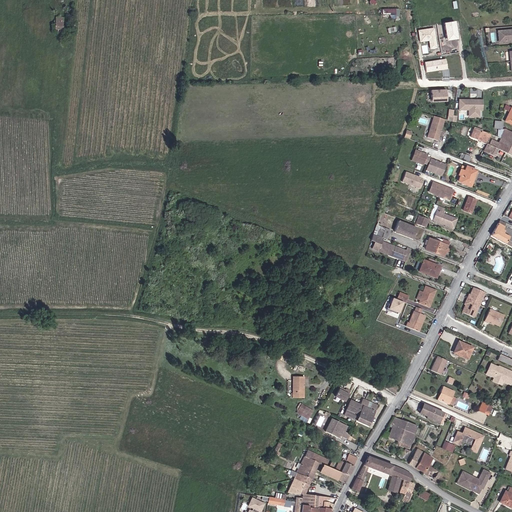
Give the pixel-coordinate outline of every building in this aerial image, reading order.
[(383,17),(400,18),(400,8),(383,7),(383,17)] [(62,30),(63,18),(55,17),(54,31),(56,32),(56,30),(62,30)] [(445,23),(447,40),(458,38),(456,22),(445,23)] [(418,29),(420,41),(430,40),(431,49),(437,48),(435,27),(418,29)] [(511,31),(499,32),(499,37),(506,37),(506,42),(511,42),(511,31)] [(447,60),(424,63),(426,73),(448,69),(447,60)] [(431,90),(432,101),(447,101),(447,89),(431,90)] [(460,99),(460,109),(469,110),(469,117),(480,118),(480,111),(483,111),(484,100),(460,99)] [(457,121),(457,115),(454,115),(454,109),(449,109),(448,120),(457,121)] [(445,119),(435,116),(428,137),(438,140),(445,119)] [(502,122),(498,122),(497,137),(511,144),(511,132),(505,129),(502,129),(502,122)] [(488,142),(491,134),(476,129),(474,129),(472,137),(479,139),(488,142)] [(511,144),(497,137),(494,135),(485,151),(496,157),(500,150),(511,156),(511,144)] [(447,165),(431,158),(431,157),(427,156),(428,155),(416,150),(411,160),(424,165),(425,162),(428,164),(426,169),(442,176),(447,165)] [(396,171),(394,170),(392,178),(398,180),(400,172),(400,169),(396,168),(396,171)] [(470,187),(476,172),(466,168),(465,169),(461,168),(458,176),(460,177),(458,182),(470,187)] [(424,180),(420,179),(421,176),(406,170),(402,181),(421,188),(424,180)] [(453,190),(435,183),(430,192),(449,200),(453,190)] [(471,214),(476,201),(468,198),(463,211),(471,214)] [(511,201),(503,216),(511,220),(511,201)] [(430,221),(432,222),(438,206),(435,205),(429,219),(430,221)] [(444,209),(438,206),(432,222),(452,229),(456,221),(442,215),(444,209)] [(428,220),(419,216),(416,223),(425,227),(428,220)] [(405,235),(411,226),(398,220),(394,231),(405,235)] [(499,220),(491,235),(505,243),(511,246),(511,230),(503,226),(504,223),(499,220)] [(416,228),(411,226),(405,235),(412,238),(416,228)] [(427,245),(425,249),(443,257),(445,252),(447,253),(448,250),(446,249),(449,243),(442,240),(441,243),(429,238),(428,242),(426,241),(425,244),(427,245)] [(392,257),(395,258),(399,249),(382,242),(379,250),(392,255),(392,257)] [(399,249),(395,258),(403,261),(406,253),(406,252),(399,249)] [(431,278),(435,267),(419,261),(414,272),(431,278)] [(420,302),(428,305),(431,299),(433,299),(436,291),(427,287),(424,293),(421,300),(420,302)] [(485,293),(473,287),(469,294),(472,295),(467,306),(465,305),(462,312),(474,317),(485,293)] [(394,298),(390,309),(402,314),(409,296),(399,292),(396,299),(394,298)] [(421,315),(423,310),(418,308),(416,313),(414,312),(410,322),(408,322),(406,326),(418,331),(421,323),(419,322),(422,315),(421,315)] [(499,326),(504,315),(489,309),(484,321),(487,323),(488,321),(499,326)] [(467,359),(473,347),(458,341),(453,353),(467,359)] [(511,359),(500,354),(497,360),(511,366),(511,363),(511,359)] [(440,374),(447,361),(437,356),(431,370),(440,374)] [(491,364),(487,374),(487,375),(510,385),(511,380),(511,372),(499,366),(497,367),(491,364)] [(301,376),(290,378),(293,399),(304,397),(301,376)] [(379,386),(394,394),(398,387),(389,383),(388,383),(383,380),(379,386)] [(449,404),(452,396),(454,391),(443,386),(440,392),(442,393),(439,400),(449,404)] [(344,402),(349,392),(345,390),(344,391),(338,388),(334,397),(344,402)] [(377,406),(367,401),(365,405),(371,406),(376,410),(377,406)] [(488,414),(491,407),(482,403),(479,410),(488,414)] [(376,410),(371,406),(365,405),(360,405),(363,407),(361,415),(357,423),(368,427),(374,423),(376,410)] [(443,413),(427,405),(427,406),(425,410),(423,415),(427,416),(439,421),(443,413)] [(303,414),(309,417),(312,412),(305,408),(303,414)] [(439,421),(427,416),(427,418),(441,424),(446,414),(443,413),(439,421)] [(327,417),(321,430),(341,440),(347,427),(337,422),(338,421),(336,419),(333,417),(332,418),(330,417),(329,418),(327,417)] [(394,417),(392,421),(398,424),(397,426),(402,428),(400,432),(402,433),(399,441),(403,442),(403,443),(409,445),(414,434),(414,433),(417,425),(394,417)] [(398,424),(392,421),(390,424),(393,426),(389,437),(399,441),(402,433),(400,432),(402,428),(397,426),(398,424)] [(473,440),(469,450),(475,453),(482,437),(464,428),(461,434),(457,433),(452,443),(459,445),(463,435),(473,440)] [(423,473),(433,480),(435,476),(438,478),(440,473),(431,467),(435,460),(432,458),(417,448),(408,464),(423,472),(423,473)] [(511,472),(511,451),(509,450),(507,454),(509,455),(503,468),(511,472)] [(297,473),(310,478),(316,467),(322,469),(322,467),(323,466),(325,467),(328,461),(307,452),(297,473)] [(333,472),(347,479),(348,477),(347,477),(356,460),(348,455),(344,461),(341,459),(339,462),(336,460),(330,471),(333,472)] [(400,481),(403,471),(367,458),(361,471),(350,490),(357,493),(368,468),(386,474),(391,476),(385,475),(377,502),(391,507),(391,506),(400,481)] [(320,472),(331,477),(333,472),(330,471),(329,470),(322,467),(322,469),(320,472)] [(490,473),(478,467),(476,471),(488,477),(490,473)] [(409,484),(411,478),(410,475),(408,473),(403,471),(400,481),(402,482),(397,496),(402,498),(398,508),(400,510),(405,499),(407,500),(413,486),(409,484)] [(486,481),(488,477),(476,471),(473,477),(463,472),(457,483),(468,488),(469,486),(479,492),(484,481),(486,481)] [(331,477),(344,484),(347,479),(333,472),(331,477)] [(307,484),(310,478),(297,473),(294,479),(307,484)] [(288,492),(303,494),(307,484),(294,479),(288,492)] [(511,487),(510,486),(507,492),(505,491),(499,502),(504,504),(505,503),(510,505),(510,507),(511,508),(511,487)] [(426,501),(430,495),(422,490),(418,496),(426,501)] [(276,498),(270,497),(268,504),(284,506),(286,495),(277,493),(276,498)] [(301,506),(314,507),(317,495),(303,494),(302,498),(302,502),(301,506)] [(326,504),(333,505),(334,504),(324,503),(325,498),(329,498),(329,497),(317,495),(314,507),(326,509),(326,504)] [(252,496),(248,506),(254,509),(252,511),(250,510),(248,511),(259,511),(260,511),(262,511),(267,503),(252,496)] [(300,511),(301,506),(302,502),(294,501),(292,511),(300,511)]
